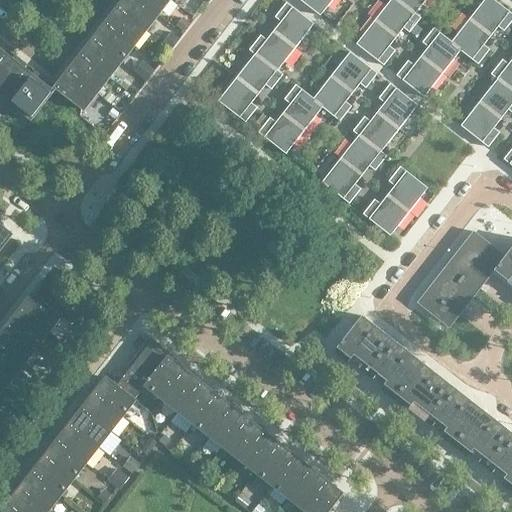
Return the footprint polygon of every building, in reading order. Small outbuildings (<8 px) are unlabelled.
[(159,16),(138,0),(123,0),(117,9),(137,25),(146,32),(159,16)] [(171,0),(170,0),(138,0),(159,16),(171,0)] [(299,0),(320,16),(333,0),(299,0)] [(421,19),(415,14),(415,15),(395,0),(391,0),(375,21),(397,38),(404,28),(410,33),(421,19)] [(395,0),(415,15),(415,14),(426,0),(395,0)] [(511,22),(511,14),(493,0),(485,0),(470,20),(491,36),(498,27),(504,32),(511,22)] [(295,48),(314,24),(286,3),(275,18),(281,23),(274,32),(295,48)] [(146,32),(137,25),(117,9),(105,25),(134,48),(146,32)] [(484,46),(491,36),(470,20),(452,43),(451,43),(460,51),(479,65),(490,50),(484,46)] [(389,47),(397,38),(375,21),(357,45),(384,66),(395,52),(389,47)] [(134,48),(105,25),(92,40),(122,63),(134,48)] [(443,74),(460,51),(451,43),(452,43),(434,28),(422,43),(429,48),(421,57),(443,74)] [(277,71),(294,49),(295,48),(274,32),(267,41),(261,36),(249,50),(255,55),(276,72),(277,71)] [(122,63),(92,40),(80,56),(109,79),(122,63)] [(0,76),(12,61),(11,60),(0,51),(0,49),(3,46),(0,44),(0,76)] [(378,74),(350,53),(332,77),(353,93),(360,84),(366,89),(378,74)] [(283,76),(282,75),(277,71),(276,72),(255,55),(237,78),(259,94),(266,85),(272,90),(283,76)] [(0,97),(10,105),(32,77),(31,76),(19,66),(23,62),(15,56),(11,60),(12,61),(0,76),(0,97)] [(109,79),(80,56),(68,72),(97,95),(109,79)] [(424,97),(442,75),(443,74),(421,57),(414,66),(408,61),(397,76),(424,97)] [(511,91),(511,61),(509,65),(503,61),(491,75),(497,80),(511,91)] [(30,121),(53,93),(39,82),(43,78),(35,71),(31,76),(32,77),(10,105),(30,121)] [(97,95),(68,72),(55,88),(84,111),(97,95)] [(346,103),(353,93),(332,77),(314,99),(313,100),(322,108),(340,122),(352,107),(346,103)] [(251,104),(259,94),(237,78),(219,102),(246,123),(257,109),(251,104)] [(511,91),(497,80),(480,103),(501,119),(508,110),(511,113),(511,91)] [(399,129),(418,106),(390,84),(379,99),(385,104),(378,113),(399,129)] [(305,131),(322,108),(313,100),(314,99),(296,85),(284,100),(290,105),(283,114),(305,131)] [(494,129),(501,119),(480,103),(461,126),(489,148),(500,133),(494,129)] [(380,153),(381,152),(398,130),(399,129),(378,113),(370,122),(364,117),(353,132),(359,136),(380,153)] [(286,154),(305,131),(283,114),(276,123),(270,118),(259,133),(286,154)] [(387,157),(386,156),(381,152),(380,153),(359,136),(341,159),(362,176),(369,166),(376,171),(387,157)] [(355,185),(362,176),(341,159),(322,183),(350,204),(361,190),(355,185)] [(409,213),(428,189),(400,167),(389,182),(395,187),(388,196),(409,213)] [(390,236),(409,213),(388,196),(380,205),(374,200),(363,215),(390,236)] [(0,250),(12,235),(0,225),(0,250)] [(469,250),(480,237),(474,232),(463,246),(464,247),(464,246),(469,250)] [(476,255),(486,242),(480,237),(469,250),(476,255)] [(482,260),(493,247),(486,242),(476,255),(482,260)] [(479,288),(493,270),(494,269),(488,265),(482,260),(476,255),(469,250),(464,246),(464,247),(449,265),(464,277),(459,283),(474,295),(473,295),(474,296),(480,289),(479,288)] [(488,265),(499,252),(493,247),(482,260),(488,265)] [(511,248),(505,257),(495,271),(511,284),(511,248)] [(494,271),(495,271),(505,257),(499,252),(488,265),(494,269),(493,270),(494,271)] [(474,295),(459,283),(464,277),(449,265),(448,264),(443,272),(444,272),(429,290),(429,291),(436,296),(444,303),(452,309),(459,314),(459,313),(473,295),(474,295)] [(41,301),(46,295),(40,290),(35,296),(41,301)] [(426,310),(436,296),(429,291),(429,290),(428,290),(417,304),(426,310)] [(61,317),(32,294),(20,310),(49,333),(61,317)] [(433,316),(444,303),(436,296),(426,310),(433,316)] [(441,322),(452,309),(444,303),(433,316),(441,322)] [(449,328),(460,314),(459,313),(459,314),(452,309),(441,322),(449,328)] [(49,333),(20,310),(7,326),(36,349),(49,333)] [(423,364),(362,316),(338,348),(338,349),(337,351),(348,360),(350,358),(361,366),(385,386),(384,388),(396,398),(423,364)] [(36,349),(7,326),(0,335),(0,345),(24,365),(36,349)] [(145,387),(168,358),(167,357),(169,353),(150,338),(139,353),(135,357),(130,365),(132,367),(117,386),(135,400),(145,387)] [(24,365),(0,345),(0,371),(12,381),(24,365)] [(161,399),(184,370),(168,357),(168,358),(145,387),(161,399)] [(483,410),(423,364),(396,398),(409,407),(410,405),(411,406),(414,402),(423,409),(420,413),(435,425),(438,421),(448,428),(445,432),(445,433),(444,435),(456,444),(483,410)] [(177,412),(200,382),(184,370),(161,399),(177,412)] [(0,395),(12,381),(0,371),(0,395)] [(135,400),(117,386),(106,378),(94,394),(123,417),(135,401),(135,400)] [(193,424),(216,394),(200,382),(177,412),(193,424)] [(123,417),(94,394),(81,410),(110,433),(123,417)] [(209,436),(232,407),(216,394),(193,424),(209,436)] [(225,449),(248,419),(232,407),(209,436),(225,449)] [(110,433),(81,410),(69,426),(98,449),(110,433)] [(511,433),(483,410),(456,444),(468,454),(470,452),(471,452),(474,448),(484,456),(480,460),(495,472),(498,468),(508,475),(505,479),(505,480),(504,482),(511,488),(511,433)] [(240,461),(263,431),(248,419),(225,449),(240,461)] [(98,449),(69,426),(56,442),(86,464),(98,449)] [(256,473),(279,444),(263,431),(240,461),(256,473)] [(86,464),(56,442),(44,457),(73,480),(86,464)] [(272,485),(295,456),(279,444),(256,473),(272,485)] [(287,498),(310,469),(295,456),(272,485),(287,498)] [(73,480),(44,457),(32,473),(61,496),(73,480)] [(303,510),(326,481),(310,469),(287,498),(303,510)] [(61,496),(32,473),(19,489),(49,511),(61,496)] [(305,511),(328,511),(342,494),(326,481),(303,510),(305,511)] [(48,511),(49,511),(19,489),(7,505),(16,511),(48,511)]
